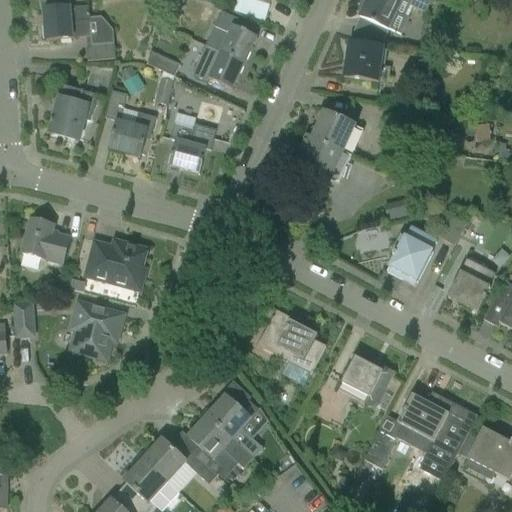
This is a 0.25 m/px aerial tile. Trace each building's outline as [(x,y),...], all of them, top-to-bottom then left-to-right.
[(167,0),(167,2),(182,9),(186,0),(167,0)] [(245,0),(270,8),(272,0),(245,0)] [(360,19),(360,20),(390,35),(391,34),(402,39),(409,22),(406,20),(414,0),(369,0),(368,3),(364,1),(357,16),(361,18),(361,20),(360,19)] [(91,39),(90,26),(91,26),(89,9),(44,12),(46,43),(75,41),(75,40),(91,39)] [(228,41),(221,56),(245,67),(257,40),(233,29),(219,23),(214,35),(228,41)] [(114,46),(86,48),(88,63),(115,61),(114,46)] [(383,51),(349,46),(344,81),(378,85),(383,51)] [(210,83),(233,93),(245,67),(221,56),(206,48),(192,78),(208,85),(210,83)] [(158,57),(152,68),(165,74),(174,79),(180,68),(158,57)] [(125,83),(136,77),(131,69),(120,75),(125,83)] [(175,80),(163,75),(154,105),(167,108),(175,80)] [(97,98),(83,94),(63,89),(54,123),(52,122),(51,126),(52,127),(50,137),(79,144),(85,123),(90,124),(97,98)] [(105,121),(120,125),(127,97),(112,93),(105,121)] [(175,128),(193,129),(195,107),(177,105),(175,128)] [(391,115),(380,120),(386,134),(393,130),(405,131),(406,117),(391,115)] [(324,116),(313,140),(350,158),(361,132),(324,116)] [(115,127),(109,153),(110,153),(111,149),(140,157),(139,161),(140,161),(147,134),(150,135),(154,121),(137,117),(134,131),(115,127)] [(216,133),(195,127),(193,133),(172,127),(169,142),(176,143),(169,169),(200,177),(207,152),(211,153),(216,133)] [(339,185),(350,158),(313,140),(312,141),(307,138),(299,155),(305,158),(300,168),(339,186),(339,185)] [(390,221),(415,218),(413,202),(388,205),(390,221)] [(62,269),(71,241),(52,236),(54,228),(31,222),(20,256),(62,269)] [(417,285),(433,255),(432,255),(437,245),(413,232),(408,241),(406,240),(406,241),(402,238),(393,255),(397,257),(389,271),(387,275),(403,283),(405,279),(409,281),(408,283),(409,286),(414,289),(417,285)] [(125,283),(142,288),(146,272),(142,271),(147,253),(124,247),(122,253),(95,246),(85,281),(123,291),(125,283)] [(448,301),(477,315),(484,301),(486,302),(490,293),(488,292),(495,278),(466,264),(448,301)] [(57,297),(69,291),(62,278),(50,283),(57,297)] [(84,296),(86,289),(84,285),(72,282),(70,292),(84,296)] [(495,299),(484,322),(498,330),(500,327),(511,332),(511,289),(505,286),(498,300),(495,299)] [(120,336),(124,318),(79,304),(70,335),(76,337),(70,354),(92,360),(95,350),(109,354),(114,334),(120,336)] [(35,340),(33,305),(14,306),(16,341),(35,340)] [(291,331),(289,331),(293,323),(277,314),(264,339),(270,342),(264,354),(288,367),(282,379),(304,390),(310,378),(311,378),(326,350),(297,335),(295,340),(288,337),(291,331)] [(340,392),(367,406),(367,408),(377,413),(395,376),(379,367),(376,371),(356,361),(340,392)] [(477,419),(476,418),(475,420),(439,401),(435,410),(413,398),(399,425),(386,419),(364,463),(382,472),(398,442),(408,447),(415,434),(435,444),(419,473),(434,482),(426,498),(434,503),(458,456),(469,435),(477,419)] [(226,399),(206,420),(252,463),(263,451),(242,432),(251,422),(259,413),(248,404),(241,413),(226,399)] [(203,453),(196,461),(217,479),(223,472),(215,464),(223,454),(243,472),(252,463),(206,420),(188,440),(203,453)] [(511,443),(509,449),(501,445),(503,442),(484,432),(483,431),(479,440),(469,435),(458,456),(467,462),(495,476),(509,484),(508,485),(511,486),(511,443)] [(162,442),(143,463),(167,485),(186,465),(162,442)] [(209,488),(217,479),(196,461),(188,469),(209,488)] [(167,485),(143,463),(124,483),(148,506),(150,504),(154,508),(150,511),(164,511),(179,496),(167,485)] [(124,511),(112,501),(101,511),(124,511)]
